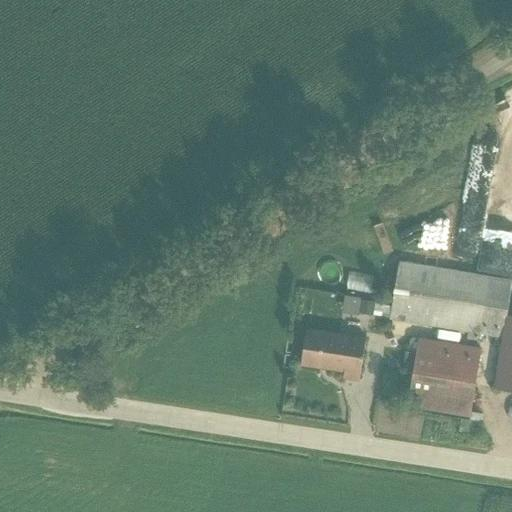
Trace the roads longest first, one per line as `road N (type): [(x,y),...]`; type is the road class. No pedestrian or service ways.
road 1 (unclassified): [(511,50),(2,387)]
road 2 (unclassified): [(511,468),(2,387)]
